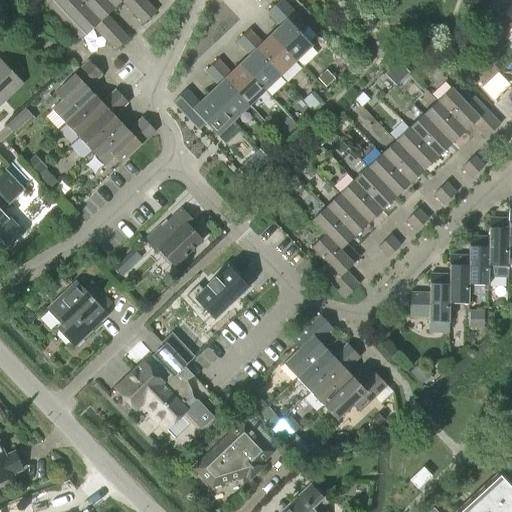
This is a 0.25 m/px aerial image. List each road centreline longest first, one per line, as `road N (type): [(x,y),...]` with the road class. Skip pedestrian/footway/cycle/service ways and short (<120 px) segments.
road 1 (residential): [(181,145),(192,179),(301,293),(340,306),(367,304),(511,168)]
road 2 (residential): [(0,291),(88,236),(181,145)]
road 3 (residential): [(186,0),(149,98),(181,145)]
road 4 (residential): [(152,511),(49,406)]
road 5 (residential): [(49,406),(147,313)]
